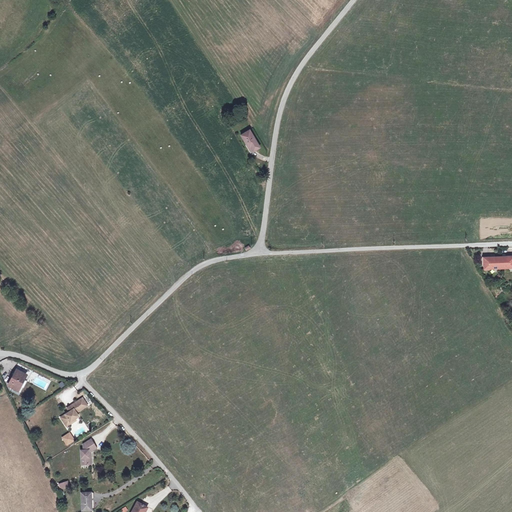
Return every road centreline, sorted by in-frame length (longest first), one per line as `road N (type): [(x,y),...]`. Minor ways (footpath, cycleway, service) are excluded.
road 1 (unclassified): [(352,0),(280,103),(259,252)]
road 2 (unclassified): [(259,252),(511,243)]
road 3 (unclassified): [(77,374),(190,275),(259,252)]
road 4 (residential): [(198,511),(77,374)]
